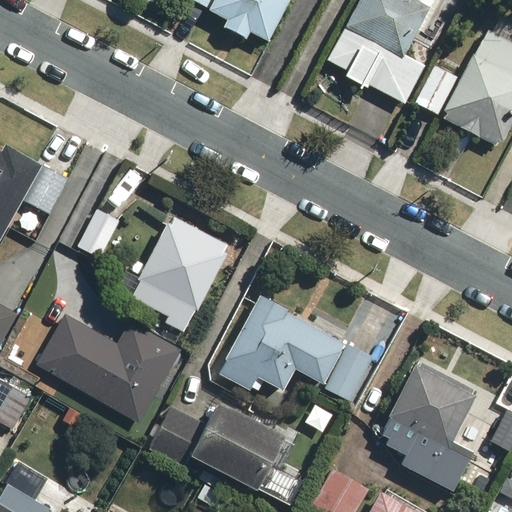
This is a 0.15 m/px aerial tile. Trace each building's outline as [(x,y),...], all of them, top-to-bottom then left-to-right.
[(212,0),(206,11),(225,21),(221,28),(245,40),(248,33),(267,42),(288,0),(212,0)] [(431,0),(357,0),(325,60),(346,71),(343,76),(366,88),(368,85),(402,103),(423,65),(402,54),(431,0)] [(511,119),(511,42),(484,28),(438,116),(498,147),(511,119)] [(454,76),(432,65),(412,102),(435,114),(454,76)] [(0,236),(20,199),(46,213),(66,179),(3,144),(0,149),(0,236)] [(153,192),(122,176),(105,207),(136,224),(153,192)] [(117,220),(94,208),(74,246),(97,258),(117,220)] [(229,246),(169,214),(135,277),(139,279),(130,297),(165,315),(162,322),(181,332),(193,308),(195,309),(229,246)] [(285,310),(257,295),(214,373),(246,390),(253,377),(281,392),(293,369),(322,384),(321,386),(346,400),(369,357),(284,312),(285,310)] [(0,341),(16,314),(0,305),(0,341)] [(179,349),(126,320),(114,342),(61,313),(32,365),(137,423),(179,349)] [(474,396),(413,364),(385,415),(389,417),(380,434),(414,452),(405,469),(433,484),(452,448),(447,446),(474,396)] [(29,396),(0,379),(0,422),(11,428),(29,396)] [(285,435),(217,400),(188,456),(255,491),(285,435)] [(198,422),(168,405),(145,448),(175,464),(198,422)] [(511,438),(511,414),(502,409),(484,440),(505,451),(511,438)] [(349,511),(366,487),(331,466),(304,510),(306,511),(349,511)] [(139,511),(151,494),(125,478),(103,511),(139,511)] [(53,511),(54,511),(2,481),(0,484),(0,511),(53,511)] [(414,511),(376,490),(363,511),(414,511)]
